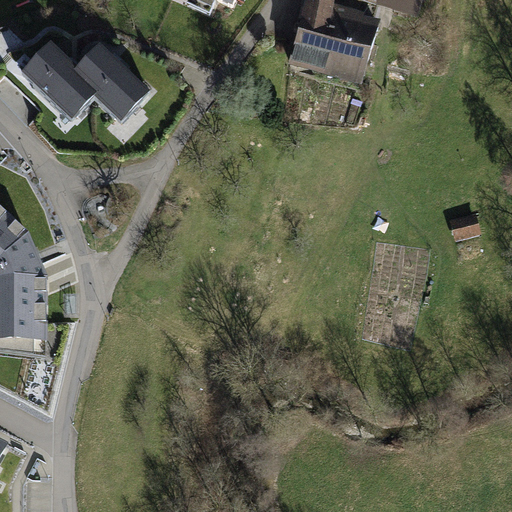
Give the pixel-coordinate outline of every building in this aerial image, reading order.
[(238,0),(190,0),(213,11),(218,1),(235,9),(238,0)] [(338,0),(307,0),(289,69),(365,89),(383,23),(366,19),(367,15),(337,6),(338,0)] [(348,0),(378,8),(380,0),(348,0)] [(423,0),(380,0),(378,8),(418,20),(423,0)] [(49,46),(20,77),(71,124),(93,100),(121,126),(150,95),(99,48),(77,72),(49,46)] [(0,345),(47,345),(47,284),(28,238),(0,213),(0,345)] [(476,216),(450,223),(455,243),(481,237),(476,216)] [(0,460),(9,443),(0,438),(0,460)]
